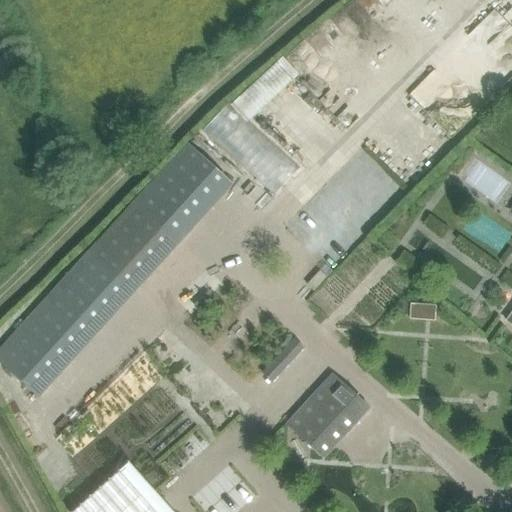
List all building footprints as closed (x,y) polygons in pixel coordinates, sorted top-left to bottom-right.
[(235,103),(252,121),(305,72),(288,54),(235,103)] [(239,166),(244,161),(275,194),(300,171),(235,102),(205,129),(239,166)] [(188,143),(88,253),(132,293),(232,183),(188,143)] [(88,253),(0,349),(0,362),(38,397),(132,293),(88,253)] [(261,373),(272,383),(304,349),(293,339),(261,373)] [(332,374),(286,424),(309,444),(323,458),(336,444),(370,408),(355,394),(332,374)] [(155,511),(119,471),(72,511),(155,511)]
